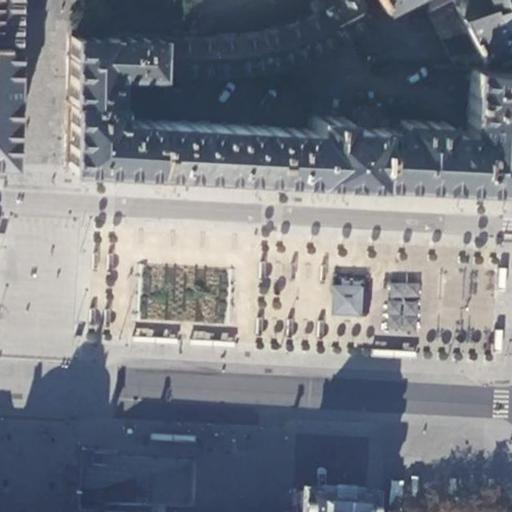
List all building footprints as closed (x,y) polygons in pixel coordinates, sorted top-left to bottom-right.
[(0,0),(0,41),(10,42),(11,13),(10,0),(0,0)] [(370,23),(359,0),(337,0),(321,8),(334,42),(348,34),(370,23)] [(376,0),(381,8),(396,0),(376,0)] [(476,56),(449,0),(419,0),(440,42),(443,42),(449,55),(451,66),(469,67),(481,67),(476,56)] [(449,0),(476,56),(511,44),(511,0),(504,3),(491,8),(487,0),(449,0)] [(502,0),(487,0),(491,8),(504,3),(502,0)] [(334,42),(321,8),(317,11),(306,16),(288,23),(260,32),(266,69),(274,67),(293,61),(327,45),(334,42)] [(266,69),(260,32),(248,34),(226,37),(212,37),(212,74),(240,73),(266,69)] [(128,35),(68,33),(66,101),(64,164),(150,169),(152,121),(111,118),(114,72),(154,73),(156,36),(128,35)] [(170,37),(156,36),(154,73),(168,73),(170,37)] [(180,37),(170,37),(168,73),(197,74),(197,37),(180,37)] [(197,37),(197,74),(212,74),(212,37),(197,37)] [(10,42),(0,41),(0,161),(7,162),(8,101),(10,42)] [(474,132),(471,186),(511,188),(511,172),(511,68),(481,67),(469,67),(465,132),(474,132)] [(269,126),(267,175),(332,179),(372,181),(375,127),(376,107),(358,107),(351,112),(351,122),(342,122),(342,118),(313,116),(312,129),(269,126)] [(385,128),(375,127),(372,181),(471,186),(474,132),(465,132),(453,131),(453,126),(442,126),(442,121),(386,119),(385,128)] [(269,126),(152,121),(150,169),(226,173),(267,175),(269,126)] [(330,315),(358,317),(359,288),(332,286),(330,315)] [(91,454),(91,464),(88,464),(90,466),(92,467),(94,467),(97,468),(99,468),(102,467),(104,467),(107,466),(105,465),(105,455),(107,455),(105,453),(103,452),(100,452),(98,451),(96,451),(93,452),(91,452),(89,454),(91,454)] [(362,511),(363,500),(347,499),(348,494),(309,492),(308,497),(291,497),(290,511),(362,511)]
